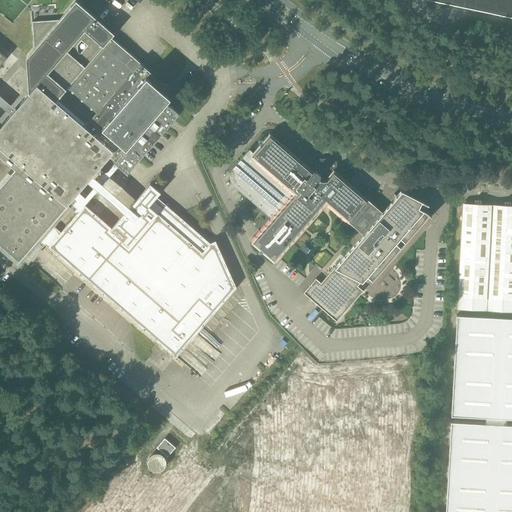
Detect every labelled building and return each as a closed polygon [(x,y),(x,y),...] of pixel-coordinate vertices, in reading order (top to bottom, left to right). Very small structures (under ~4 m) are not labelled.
[(511,0),(426,0),(445,4),(511,17),(511,0)] [(0,244),(18,261),(22,256),(29,262),(27,264),(27,265),(45,245),(175,358),(235,288),(236,288),(215,241),(209,244),(156,197),(159,193),(159,194),(160,193),(150,184),(149,185),(111,229),(84,205),(77,213),(60,233),(50,224),(70,202),(73,198),(74,198),(75,196),(74,196),(86,182),(87,183),(88,181),(91,177),(93,175),(105,161),(105,162),(106,160),(109,156),(115,161),(114,162),(127,173),(179,113),(166,103),(166,102),(169,98),(146,78),(151,73),(150,72),(140,63),(110,38),(109,37),(92,22),(95,18),(91,15),(75,1),(59,20),(31,22),(33,49),(25,59),(28,95),(16,109),(16,108),(14,110),(11,114),(9,116),(0,126),(0,244)] [(325,203),(362,235),(321,283),(315,279),(303,293),(336,322),(363,291),(362,290),(362,291),(358,286),(366,277),(371,281),(429,216),(431,218),(431,217),(427,213),(425,211),(423,210),(420,209),(418,208),(416,207),(413,206),(399,193),(396,196),(394,194),(393,195),(396,197),(382,212),(331,168),(331,162),(318,162),(314,167),(317,169),(314,172),(308,167),(270,134),(253,153),(250,157),(237,172),(235,178),(237,182),(275,215),(271,219),(260,232),(250,243),(273,263),(278,258),(325,203)] [(462,203),(457,297),(511,300),(511,205),(497,205),(462,203)] [(511,312),(511,300),(457,297),(456,309),(492,311),(491,317),(456,315),(450,416),(485,418),(485,424),(450,422),(445,511),(511,511),(511,425),(506,425),(506,419),(511,418),(511,318),(511,312)] [(223,485),(222,495),(426,506),(433,380),(312,374),(301,374),(299,405),(298,415),(274,414),(262,414),(261,445),(260,455),(236,454),(224,453),(223,485)] [(175,447),(164,438),(157,447),(167,456),(175,447)]
